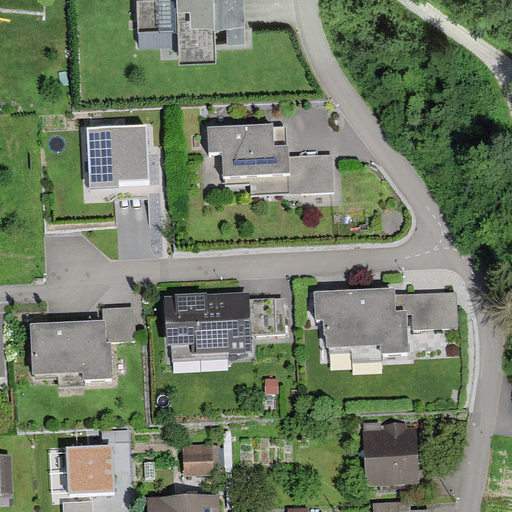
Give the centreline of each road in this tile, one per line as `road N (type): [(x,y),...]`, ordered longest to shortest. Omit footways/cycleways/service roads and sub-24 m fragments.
road 1 (residential): [(447,241),(401,256),(75,274),(41,294)]
road 2 (residential): [(466,511),(491,355),(479,289),(447,241)]
road 3 (residential): [(447,241),(332,79),(304,0)]
road 4 (track): [(511,66),(402,0)]
